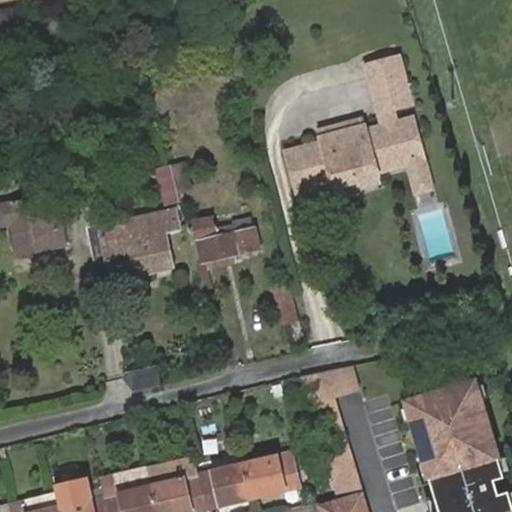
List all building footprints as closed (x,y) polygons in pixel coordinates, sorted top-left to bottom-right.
[(397,48),(369,55),(381,99),(409,92),(397,48)] [(369,55),(361,57),(376,120),(393,116),(388,98),(381,99),(369,55)] [(316,120),(318,129),(359,119),(356,110),(316,120)] [(320,135),(285,144),(294,181),(330,172),(331,175),(371,166),(370,162),(402,153),(416,149),(408,112),(393,116),(376,120),(360,124),(359,119),(318,129),(320,135)] [(416,149),(402,153),(411,184),(428,180),(420,148),(416,149)] [(185,162),(171,165),(177,191),(191,188),(185,162)] [(165,205),(179,201),(177,191),(171,165),(155,169),(165,205)] [(371,166),(331,175),(333,186),(373,176),(371,166)] [(52,221),(60,220),(56,202),(9,212),(19,258),(66,247),(65,241),(58,242),(52,221)] [(159,213),(90,228),(102,286),(172,269),(159,213)] [(208,261),(234,254),(258,248),(253,227),(233,232),(231,225),(214,228),(211,217),(191,221),(201,262),(208,261)] [(65,241),(60,220),(52,221),(58,242),(65,241)] [(235,262),(234,254),(208,261),(210,269),(235,262)] [(289,347),(304,344),(291,292),(275,296),(289,347)] [(359,390),(351,364),(299,379),(338,511),(368,511),(334,398),(359,390)] [(128,377),(138,389),(166,382),(162,365),(132,371),(128,377)] [(511,511),(511,489),(480,382),(408,403),(440,511),(511,511)] [(294,456),(245,467),(254,502),(301,491),(294,456)] [(208,511),(254,502),(245,467),(200,477),(207,511),(208,511)] [(207,511),(200,477),(152,488),(158,511),(207,511)] [(158,511),(152,488),(106,499),(109,511),(158,511)] [(109,511),(106,499),(59,509),(60,511),(109,511)]
